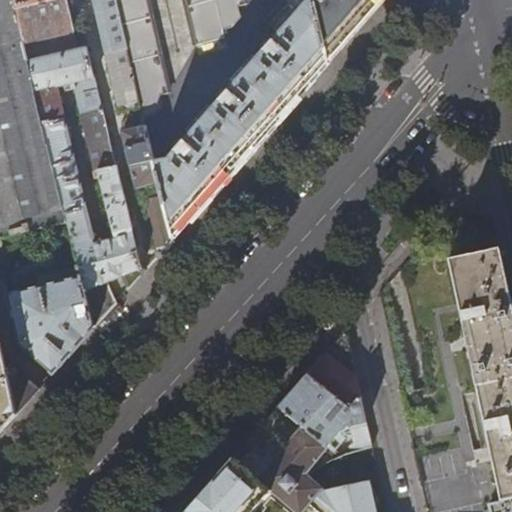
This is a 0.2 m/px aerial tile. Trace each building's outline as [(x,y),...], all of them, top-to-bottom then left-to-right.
[(13,0),(0,0),(0,239),(67,224),(13,0)] [(13,0),(67,224),(80,278),(93,330),(117,303),(107,283),(121,277),(125,287),(128,290),(137,280),(142,274),(89,50),(77,53),(66,4),(67,3),(66,0),(64,0),(63,0),(93,0),(118,112),(141,106),(114,0),(13,0)] [(114,0),(141,106),(144,119),(156,117),(164,107),(161,96),(169,94),(146,0),(114,0)] [(308,88),(330,63),(315,0),(311,0),(272,45),(267,40),(261,48),(266,52),(228,95),(223,91),(217,97),(222,102),(185,145),(179,140),(173,147),(178,152),(169,162),(155,166),(159,183),(163,197),(173,240),(211,197),(273,127),(308,88)] [(185,0),(197,46),(226,39),(224,32),(235,29),(240,18),(238,7),(245,5),(244,0),(185,0)] [(315,0),(330,63),(380,7),(385,0),(315,0)] [(136,189),(159,183),(155,166),(145,126),(122,131),(136,189)] [(173,240),(163,197),(144,201),(157,257),(167,247),(173,240)] [(502,504),(511,502),(511,306),(509,293),(500,250),(449,261),(502,504)] [(71,354),(93,330),(80,278),(8,294),(20,345),(54,374),(71,354)] [(268,421),(292,440),(302,428),(332,452),(345,438),(339,433),(347,423),(349,428),(353,427),(358,450),(372,447),(356,374),(346,332),(320,362),(293,392),(268,421)] [(0,434),(1,434),(17,415),(4,358),(0,341),(0,434)] [(40,390),(4,358),(17,415),(40,390)] [(336,456),(332,452),(302,428),(292,440),(273,461),(249,441),(240,452),(233,460),(273,493),(296,511),(301,511),(321,489),(308,476),(318,466),(328,459),(336,456)] [(254,511),(273,493),(233,460),(187,511),(254,511)] [(376,511),(370,482),(323,491),(321,489),(301,511),(376,511)] [(511,511),(511,502),(502,504),(491,507),(491,511),(511,511)]
